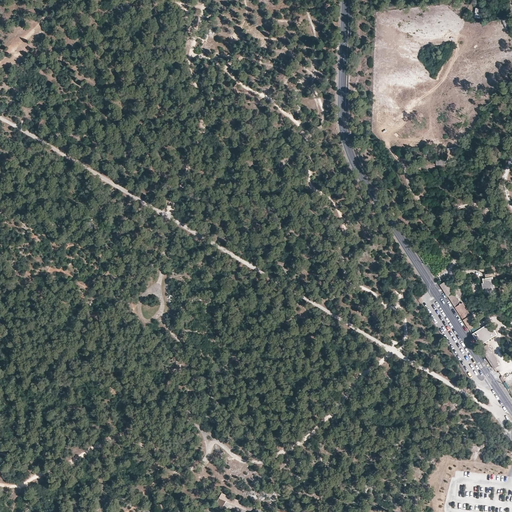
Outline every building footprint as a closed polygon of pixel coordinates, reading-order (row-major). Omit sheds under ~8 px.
[(483,286),(485,296),(496,294),(493,278),(496,277),(495,272),(485,274),(485,278),(483,279),(484,286),(483,286)] [(446,281),(440,285),(463,320),(471,315),(463,303),(461,304),(446,281)] [(463,320),(469,330),(470,329),(471,329),(479,324),(473,314),(471,315),(463,320)] [(473,334),(480,346),(497,335),(490,323),(473,334)] [(488,345),(482,349),(494,370),(501,366),(488,345)] [(223,493),(214,507),(221,511),(228,502),(246,511),(249,506),(223,493)]
